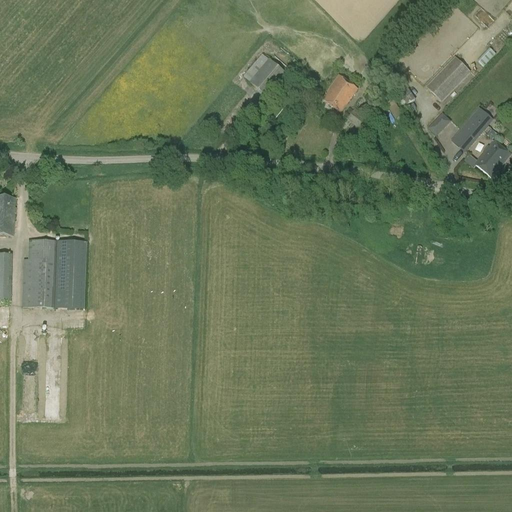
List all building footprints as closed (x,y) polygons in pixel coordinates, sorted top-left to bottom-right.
[(488,3),(484,9),(493,17),(498,11),(488,3)] [(490,50),(477,63),(484,70),(497,57),(490,50)] [(288,77),(263,56),(243,79),(268,100),(288,77)] [(455,59),(426,89),(441,103),(470,73),(455,59)] [(294,61),(288,69),(291,72),(298,64),(294,61)] [(327,96),(322,102),(340,115),(358,90),(339,77),(326,95),(327,96)] [(314,98),(295,83),(291,86),(298,92),(296,94),(309,104),(314,98)] [(415,102),(407,89),(395,96),(404,110),(415,102)] [(290,92),(287,96),(287,95),(267,119),(273,123),(292,100),(291,99),(294,96),(290,92)] [(377,128),(375,127),(371,124),(371,123),(355,110),(346,121),(352,125),(348,130),(366,143),(369,138),(377,128)] [(465,154),(493,121),(480,110),(452,142),(465,154)] [(426,129),(437,138),(451,121),(439,112),(426,129)] [(495,144),(479,164),(470,157),(465,162),(474,170),(476,167),(490,179),(510,156),(495,144)] [(0,238),(12,239),(13,222),(14,201),(0,200),(0,238)] [(84,244),(65,243),(28,242),(27,261),(23,261),(22,309),(63,311),(81,311),(84,244)] [(12,257),(0,256),(0,303),(11,304),(12,257)]
